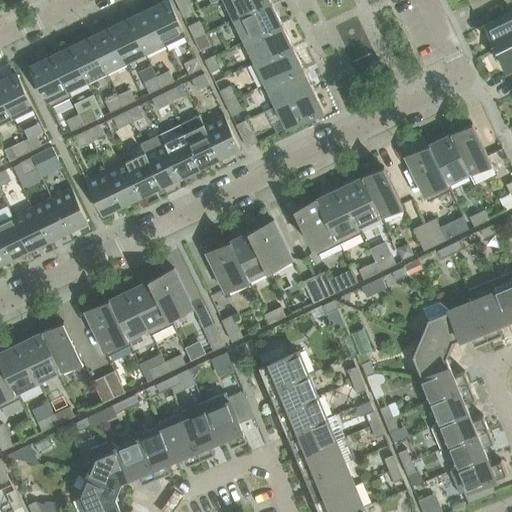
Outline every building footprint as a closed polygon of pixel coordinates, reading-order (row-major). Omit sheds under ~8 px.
[(168,0),(166,0),(148,9),(164,42),(184,33),(168,0)] [(188,0),(175,0),(183,16),(194,11),(188,0)] [(225,0),(235,19),(272,1),(270,0),(225,0)] [(511,10),(485,24),(495,47),(511,38),(511,0),(511,1),(511,10)] [(235,19),(245,41),(282,23),(272,1),(235,19)] [(148,9),(128,18),(145,52),(164,42),(148,9)] [(128,18),(109,28),(125,61),(145,52),(128,18)] [(188,25),(194,39),(205,34),(198,20),(188,25)] [(245,41),(256,62),(292,44),(282,23),(245,41)] [(109,28),(90,37),(106,71),(125,61),(109,28)] [(211,45),(205,34),(194,39),(200,51),(211,45)] [(90,37),(70,47),(86,80),(106,71),(90,37)] [(511,66),(511,38),(495,47),(506,69),(511,66)] [(256,62),(266,84),(303,66),(292,44),(256,62)] [(70,47),(51,56),(67,89),(68,89),(86,80),(70,47)] [(216,55),(205,60),(211,73),(222,68),(216,55)] [(50,107),(71,97),(72,96),(68,89),(67,89),(51,56),(30,66),(50,107)] [(188,74),(201,68),(196,56),(182,63),(188,74)] [(266,84),(276,105),(313,87),(303,66),(266,84)] [(168,70),(156,75),(162,87),(173,81),(168,70)] [(16,73),(0,80),(0,91),(12,116),(32,106),(16,73)] [(209,84),(204,73),(191,80),(196,90),(209,84)] [(148,93),(162,87),(156,75),(143,82),(148,93)] [(219,90),(225,104),(236,98),(230,85),(219,90)] [(176,87),(164,92),(169,103),(181,97),(176,87)] [(324,110),(313,87),(276,105),(287,127),(324,110)] [(129,89),(117,94),(123,106),(134,100),(129,89)] [(0,91),(0,121),(12,116),(0,91)] [(156,109),(169,103),(164,92),(151,99),(156,109)] [(71,97),(78,113),(84,125),(95,119),(90,108),(87,109),(79,93),(72,96),(71,97)] [(109,112),(123,106),(117,94),(104,101),(109,112)] [(242,110),(236,98),(225,104),(231,115),(242,110)] [(137,106),(125,111),(130,122),(142,116),(137,106)] [(117,128),(130,122),(125,111),(112,118),(117,128)] [(70,131),(84,125),(78,113),(65,120),(70,131)] [(224,113),(203,123),(219,157),(240,147),(224,113)] [(199,114),(179,124),(200,166),(219,157),(203,123),(199,114)] [(236,124),(246,147),(257,142),(246,119),(236,124)] [(472,123),(450,134),(468,173),(491,162),(472,123)] [(98,124),(87,130),(92,141),(103,135),(98,124)] [(179,124),(160,133),(181,175),(200,166),(179,124)] [(78,147),(92,141),(87,130),(73,137),(78,147)] [(140,143),(144,152),(145,152),(161,185),(181,175),(160,133),(140,143)] [(35,134),(24,140),(29,151),(40,145),(35,134)] [(450,134),(428,145),(447,184),(448,183),(468,173),(450,134)] [(15,158),(29,151),(24,140),(10,147),(15,158)] [(451,189),(448,183),(447,184),(428,145),(405,156),(427,201),(451,189)] [(43,151),(32,156),(37,167),(48,161),(43,151)] [(144,152),(125,161),(142,194),(161,185),(145,152),(144,152)] [(23,174),(37,167),(32,156),(18,163),(23,174)] [(125,161),(106,170),(122,204),(142,194),(125,161)] [(383,166),(361,177),(380,216),(402,205),(383,166)] [(5,169),(0,171),(0,184),(10,180),(5,169)] [(102,214),(122,204),(106,170),(86,180),(102,214)] [(361,177),(339,188),(358,226),(359,226),(380,216),(361,177)] [(72,187),(51,197),(67,230),(88,220),(72,187)] [(339,188),(318,198),(340,243),(363,232),(359,226),(358,226),(339,188)] [(51,197),(32,206),(48,240),(67,230),(51,197)] [(317,254),(340,243),(318,198),(295,209),(317,254)] [(32,206),(12,216),(28,249),(48,240),(32,206)] [(469,216),(474,226),(490,218),(486,208),(469,216)] [(12,216),(0,221),(0,239),(9,258),(28,249),(12,216)] [(435,218),(424,223),(435,244),(446,239),(435,218)] [(273,220),(251,230),(269,269),(292,258),(273,220)] [(424,250),(435,244),(424,223),(413,228),(424,250)] [(492,224),(480,230),(485,239),(496,234),(492,224)] [(251,230),(229,241),(248,280),(269,269),(251,230)] [(0,239),(0,262),(9,258),(0,239)] [(460,239),(448,245),(452,253),(464,248),(460,239)] [(225,291),(248,280),(229,241),(207,252),(225,291)] [(441,259),(452,253),(448,245),(437,250),(441,259)] [(390,252),(374,260),(379,271),(395,263),(390,252)] [(418,259),(404,266),(408,274),(408,275),(422,268),(418,259)] [(363,279),(379,271),(374,260),(358,268),(363,279)] [(408,274),(404,266),(392,272),(396,280),(408,274)] [(174,268),(151,279),(170,317),(171,317),(192,306),(174,268)] [(325,270),(314,276),(324,297),(335,292),(325,270)] [(511,270),(490,280),(506,319),(511,316),(511,270)] [(384,275),(363,286),(368,296),(390,285),(384,275)] [(313,303),(324,297),(314,276),(303,281),(313,303)] [(151,279),(129,289),(148,328),(147,329),(150,335),(174,323),(171,317),(170,317),(151,279)] [(468,289),(472,301),(488,339),(502,334),(498,323),(506,319),(490,280),(468,289)] [(129,289),(108,300),(127,338),(128,338),(147,329),(148,328),(129,289)] [(334,299),(322,304),(326,313),(338,307),(334,299)] [(131,344),(128,338),(127,338),(108,300),(85,310),(107,356),(131,344)] [(472,301),(450,310),(462,338),(470,334),(475,345),(488,339),(472,301)] [(420,337),(449,350),(453,342),(462,338),(450,310),(441,302),(424,309),(428,319),(420,337)] [(264,313),(269,323),(285,316),(280,306),(264,313)] [(338,307),(326,313),(334,331),(346,326),(338,307)] [(222,319),(232,340),(243,335),(233,313),(222,319)] [(63,321),(41,332),(60,371),(82,360),(63,321)] [(214,322),(204,328),(214,349),(225,344),(214,322)] [(363,327),(351,333),(361,355),(372,350),(363,327)] [(41,332),(19,342),(38,381),(60,371),(41,332)] [(348,334),(339,338),(347,357),(356,353),(348,334)] [(449,350),(420,337),(413,356),(422,378),(450,367),(446,357),(449,350)] [(191,356),(206,352),(203,339),(188,343),(191,356)] [(19,342),(0,351),(0,357),(16,392),(18,391),(38,381),(19,342)] [(245,343),(235,347),(239,357),(249,353),(245,343)] [(269,390),(307,374),(298,350),(285,356),(281,346),(259,356),(263,365),(259,367),(269,390)] [(180,354),(164,361),(169,371),(185,363),(180,354)] [(0,407),(21,398),(18,391),(16,392),(0,357),(0,407)] [(369,360),(361,363),(366,375),(374,372),(369,360)] [(152,379),(169,371),(164,361),(147,369),(152,379)] [(347,369),(352,381),(361,377),(356,365),(347,369)] [(422,378),(431,400),(470,384),(464,370),(453,375),(450,367),(422,378)] [(114,371),(103,376),(114,397),(125,392),(114,371)] [(179,373),(167,378),(171,388),(183,382),(179,373)] [(307,374),(269,390),(278,412),(317,396),(307,374)] [(103,402),(114,397),(103,376),(92,381),(103,402)] [(366,389),(361,377),(352,381),(357,393),(366,389)] [(160,393),(171,388),(167,378),(156,384),(160,393)] [(431,400),(440,422),(468,411),(465,402),(476,398),(470,384),(431,400)] [(227,392),(203,402),(219,439),(227,435),(231,446),(246,440),(239,423),(250,418),(239,392),(229,396),(227,392)] [(135,394),(123,399),(127,407),(138,402),(135,394)] [(317,396),(278,412),(287,434),(326,418),(317,396)] [(123,399),(87,416),(91,425),(92,427),(116,416),(115,413),(127,407),(123,399)] [(48,401),(32,409),(38,421),(40,419),(51,414),(53,413),(48,401)] [(181,411),(182,413),(201,459),(215,453),(210,442),(219,439),(203,402),(181,411)] [(380,408),(385,419),(393,416),(388,404),(380,408)] [(70,406),(54,413),(58,423),(75,416),(70,406)] [(366,413),(371,425),(379,422),(374,409),(366,413)] [(472,419),(468,411),(440,422),(450,445),(488,429),(483,415),(472,419)] [(41,431),(58,423),(54,413),(53,413),(51,414),(40,419),(38,421),(36,421),(41,431)] [(182,413),(160,422),(174,457),(183,454),(187,464),(201,459),(182,413)] [(87,416),(74,422),(78,431),(91,425),(87,416)] [(398,428),(393,416),(385,419),(390,431),(398,428)] [(326,418),(287,434),(296,456),(335,440),(326,418)] [(137,431),(140,438),(157,477),(170,471),(166,461),(174,457),(160,422),(137,431)] [(384,433),(379,422),(371,425),(376,436),(384,433)] [(0,423),(0,444),(2,450),(13,444),(3,423),(0,423)] [(450,445),(459,467),(487,455),(483,447),(494,442),(488,429),(450,445)] [(143,483),(156,477),(140,438),(118,448),(130,476),(138,472),(143,483)] [(335,440),(296,456),(306,478),(344,462),(335,440)] [(30,443),(5,455),(39,463),(30,443)] [(121,479),(130,476),(118,448),(96,457),(88,475),(118,487),(121,479)] [(399,452),(404,464),(412,460),(407,449),(399,452)] [(384,457),(389,470),(398,466),(392,454),(384,457)] [(490,464),(487,455),(459,467),(468,489),(463,491),(468,503),(494,492),(490,481),(507,474),(501,459),(490,464)] [(417,472),(412,460),(404,464),(409,476),(417,472)] [(9,479),(1,462),(0,462),(0,482),(0,483),(9,479)] [(344,462),(306,478),(315,501),(354,484),(344,462)] [(402,478),(398,466),(389,470),(394,481),(402,478)] [(114,495),(118,487),(88,475),(81,494),(88,511),(98,511),(118,504),(114,495)] [(354,484),(315,501),(319,511),(349,511),(363,507),(354,484)] [(5,493),(13,510),(22,506),(14,489),(5,493)] [(28,505),(31,511),(41,511),(36,501),(28,505)]
